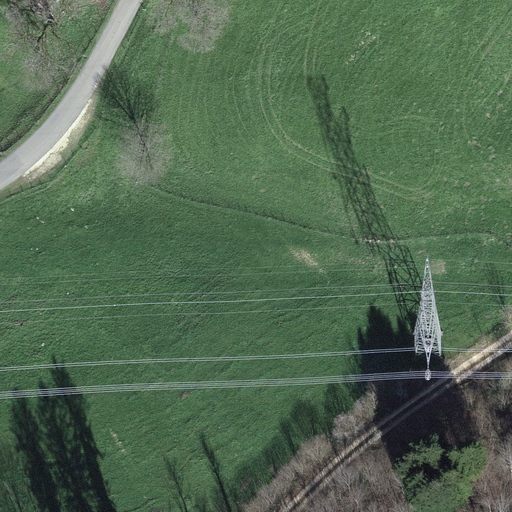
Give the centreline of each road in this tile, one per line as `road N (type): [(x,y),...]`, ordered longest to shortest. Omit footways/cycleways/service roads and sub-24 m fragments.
road 1 (track): [(273,511),(396,405),(511,328)]
road 2 (unclassified): [(125,0),(42,137),(0,171)]
